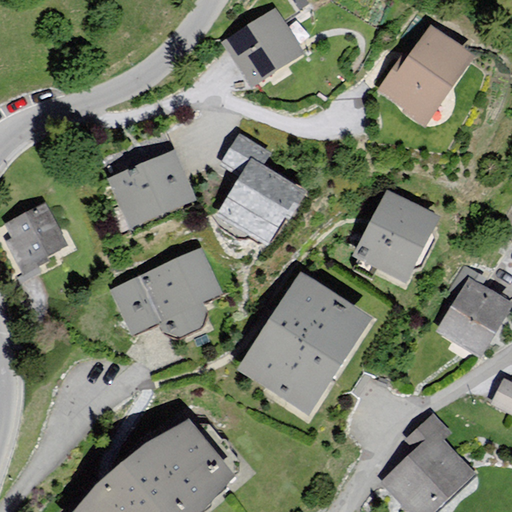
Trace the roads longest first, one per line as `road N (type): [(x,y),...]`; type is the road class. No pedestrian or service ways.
road 1 (residential): [(0,145),(18,124),(95,104),(158,76),(204,29),(213,0)]
road 2 (residential): [(339,511),(394,420),(511,356)]
